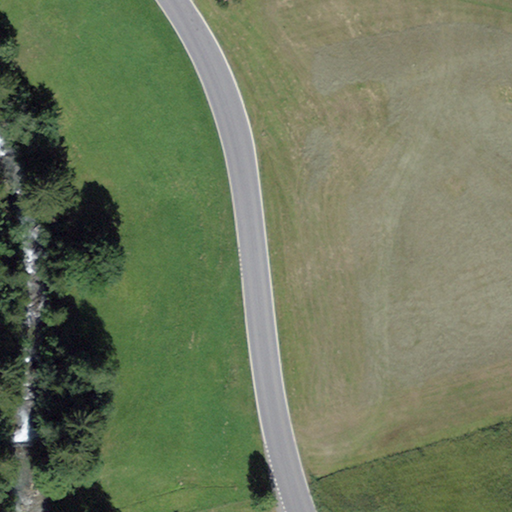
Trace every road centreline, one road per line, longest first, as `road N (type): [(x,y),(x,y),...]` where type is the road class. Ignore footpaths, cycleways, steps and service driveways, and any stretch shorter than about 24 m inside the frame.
road 1 (tertiary): [(167,0),(197,43),(231,121),(268,394),(297,511)]
road 2 (track): [(286,476),(332,463),(408,361),(511,263)]
